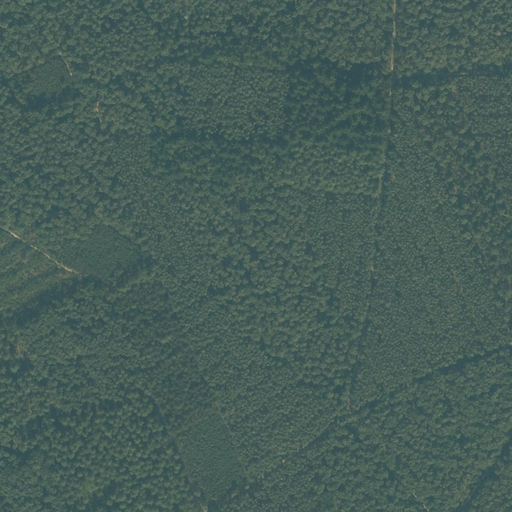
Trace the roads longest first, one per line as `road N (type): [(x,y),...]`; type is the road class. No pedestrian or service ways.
road 1 (track): [(346,417),(256,343),(207,285),(177,278),(151,257),(56,53),(139,5)]
road 2 (track): [(299,0),(282,185),(339,313),(511,343)]
road 3 (track): [(202,511),(100,288),(0,225)]
road 4 (track): [(167,47),(187,97),(177,134),(385,144)]
road 5 (track): [(511,333),(393,75)]
road 6 (track): [(346,417),(385,144)]
road 7 (track): [(167,47),(179,59),(393,75)]
road 8 (track): [(210,511),(346,417)]
road 9 (track): [(425,511),(346,417)]
